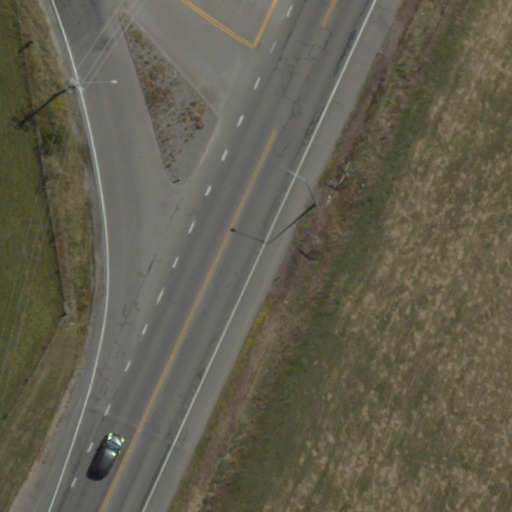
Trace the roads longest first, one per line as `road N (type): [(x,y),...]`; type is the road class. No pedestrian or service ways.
road 1 (tertiary): [(151,402),(143,226),(87,0)]
road 2 (trunk): [(302,71),(151,402)]
road 3 (tertiary): [(180,0),(302,71)]
road 4 (trunk): [(151,402),(100,511)]
